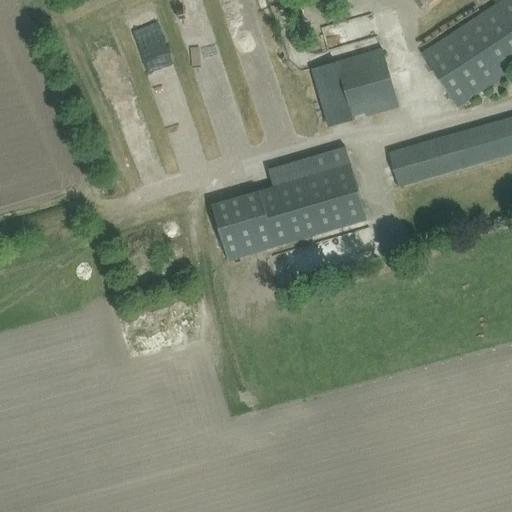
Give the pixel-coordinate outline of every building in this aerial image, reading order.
[(511,0),(503,0),(422,53),(457,106),(511,70),(511,0)] [(368,10),(373,28),(388,24),(382,6),(368,10)] [(312,69),(329,127),(399,108),(383,49),(312,69)] [(206,122),(184,68),(165,75),(187,130),(206,122)] [(143,76),(119,81),(124,102),(147,97),(143,76)] [(243,79),(215,85),(220,109),(238,106),(240,116),(229,119),(230,125),(252,120),(243,79)] [(511,118),(390,154),(400,187),(511,154),(511,118)] [(212,204),(229,262),(368,220),(346,147),(269,170),(274,186),(212,204)]
